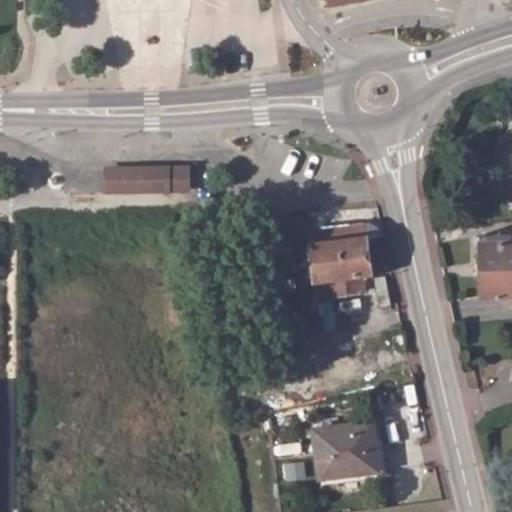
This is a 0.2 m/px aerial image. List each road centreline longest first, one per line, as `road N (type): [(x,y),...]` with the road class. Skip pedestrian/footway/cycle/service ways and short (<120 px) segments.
road 1 (tertiary): [(474,511),(386,129)]
road 2 (secondary): [(34,111),(149,123),(341,110)]
road 3 (secondary): [(338,82),(34,111)]
